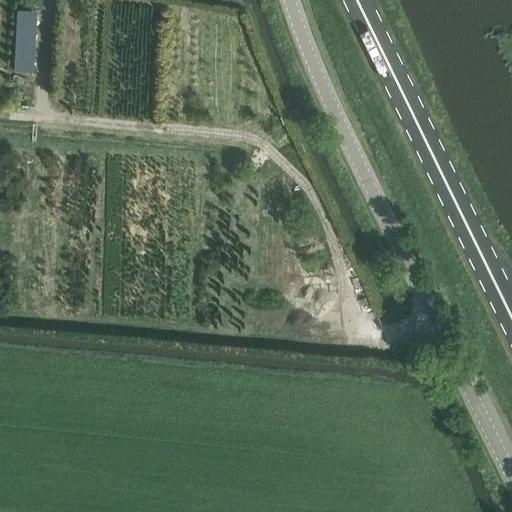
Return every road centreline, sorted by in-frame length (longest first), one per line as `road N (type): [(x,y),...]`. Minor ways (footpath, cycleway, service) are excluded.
road 1 (unclassified): [(511,481),(345,134),(295,0)]
road 2 (primary): [(511,318),(357,0)]
